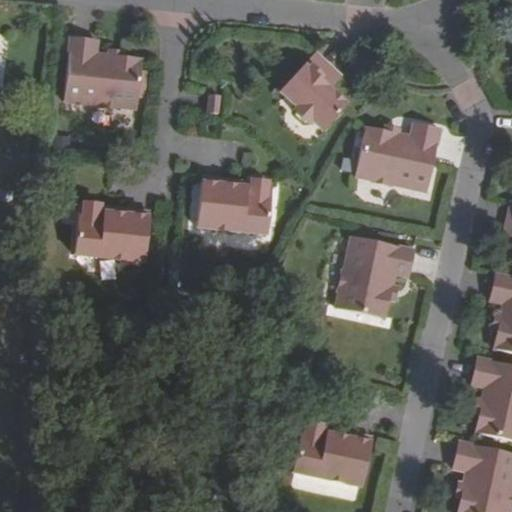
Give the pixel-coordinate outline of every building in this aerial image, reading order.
[(92,42),(64,41),(59,105),(132,113),(137,60),(118,59),(104,58),(91,57),(92,42)] [(316,56),(281,95),(325,134),(350,108),(332,92),(334,89),(328,82),(335,73),(316,56)] [(342,79),(335,73),(328,82),(334,89),(342,79)] [(220,96),(206,95),(205,114),(218,115),(220,96)] [(388,135),(368,130),(358,179),(432,194),(446,133),(416,126),(413,141),(400,138),(388,135)] [(402,132),(389,129),(388,135),(400,138),(402,132)] [(239,186),(198,179),(193,228),(263,239),(269,191),(263,190),(264,185),(252,183),(251,188),(247,187),(246,192),(238,191),(239,186)] [(79,213),(74,212),(70,261),(139,268),(143,219),(106,215),(106,220),(98,219),(99,214),(94,214),(94,211),(79,210),(79,213)] [(421,254),(360,240),(342,313),(389,323),(393,305),(396,291),(399,279),(415,282),(421,254)] [(511,357),(511,279),(497,276),(489,306),(504,310),(501,323),(498,336),(493,354),(511,357)] [(401,293),(396,291),(393,305),(399,306),(401,293)] [(501,323),(495,322),(492,335),(498,336),(501,323)] [(511,447),(511,370),(477,363),(471,391),(486,394),(483,407),(476,439),(511,447)] [(475,405),(472,418),(480,420),(483,407),(475,405)] [(313,429),(308,428),(296,478),(365,495),(376,445),(340,436),(339,441),(331,439),(333,434),(328,433),(328,429),(315,426),(313,429)] [(509,511),(511,500),(511,456),(459,446),(454,471),(467,475),(464,488),(461,500),(458,511),(509,511)] [(464,488),(457,486),(454,499),(461,500),(464,488)]
